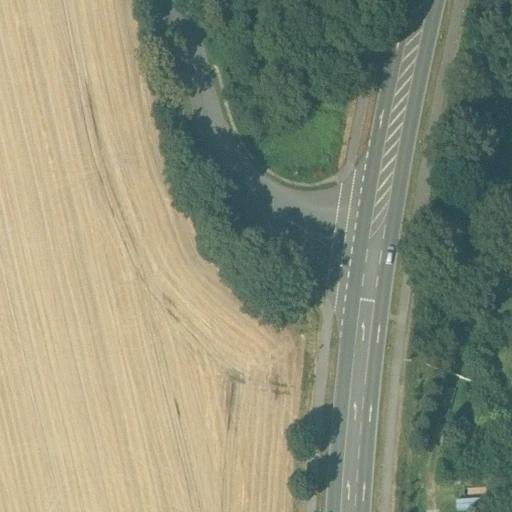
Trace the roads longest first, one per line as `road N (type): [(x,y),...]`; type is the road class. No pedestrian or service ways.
road 1 (residential): [(376,235),(342,230),(264,197),(211,142),(176,0)]
road 2 (primary): [(376,235),(350,511)]
road 3 (primary): [(424,0),(376,235)]
